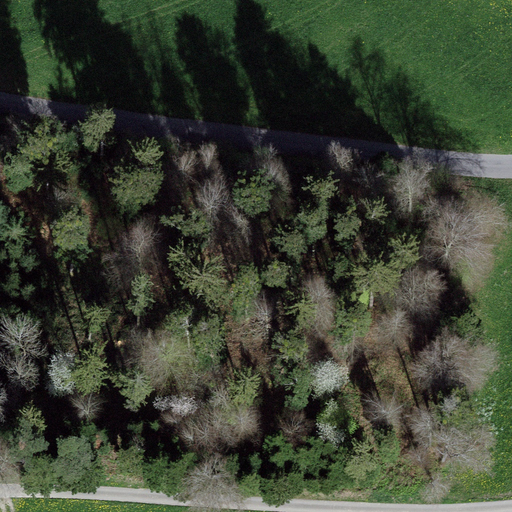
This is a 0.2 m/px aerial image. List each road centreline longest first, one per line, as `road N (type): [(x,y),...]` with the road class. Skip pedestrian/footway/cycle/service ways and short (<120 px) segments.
road 1 (unclassified): [(0,101),(511,165)]
road 2 (track): [(511,505),(412,511),(0,488)]
